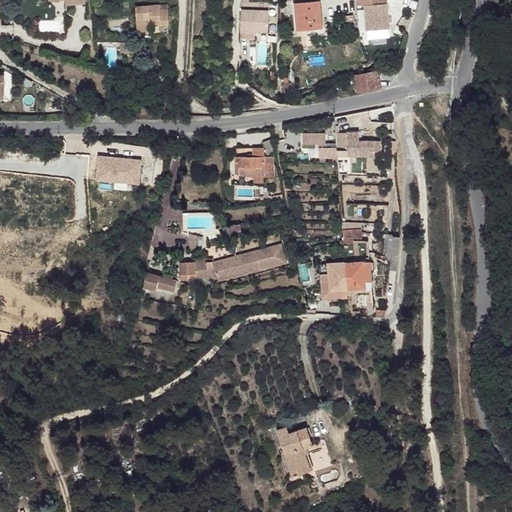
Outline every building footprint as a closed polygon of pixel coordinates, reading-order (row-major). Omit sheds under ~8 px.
[(63,0),(64,3),(64,8),(84,7),(83,0),(63,0)] [(302,0),(293,0),(294,4),(295,3),(299,30),(307,29),(323,28),(320,1),(303,2),(302,0)] [(390,26),(387,0),(356,0),(357,5),(363,4),(365,27),(390,26)] [(270,3),(242,2),(241,31),(254,31),(269,32),(270,3)] [(161,3),(137,6),(139,30),(152,29),(152,25),(171,23),(170,7),(161,7),(161,3)] [(323,28),(307,29),(308,37),(324,35),(323,28)] [(254,31),(241,31),(241,41),(254,41),(254,31)] [(133,44),(121,43),(121,53),(132,55),(133,44)] [(355,78),(357,92),(380,88),(377,71),(355,75),(355,78)] [(346,141),(346,143),(357,143),(357,133),(346,132),(346,141)] [(309,136),(308,143),(323,143),(323,134),(309,134),(309,136)] [(267,153),(275,151),(271,138),(262,140),(267,153)] [(346,143),(346,155),(372,155),(372,144),(357,143),(346,143)] [(252,147),(252,156),(263,155),(262,146),(252,147)] [(272,154),(263,155),(263,166),(273,166),(272,154)] [(252,156),(233,156),(234,174),(244,173),(244,175),(253,174),(253,183),(263,182),(263,176),(273,176),(273,166),(263,166),(263,155),(252,156)] [(362,237),(361,227),(344,228),(345,239),(362,237)] [(385,232),(385,267),(399,267),(399,232),(385,232)] [(205,238),(191,234),(192,251),(206,251),(205,238)] [(216,260),(212,261),(212,278),(218,281),(288,260),(282,243),(216,262),(216,260)] [(330,289),(346,289),(346,287),(345,261),(344,260),(328,262),(330,289)] [(345,261),(346,287),(364,286),(363,260),(345,261)] [(363,260),(364,286),(371,285),(369,260),(363,260)] [(182,262),(183,277),(188,277),(189,272),(197,271),(197,276),(207,275),(208,262),(182,262)] [(323,298),(347,297),(346,289),(330,289),(328,262),(321,262),(323,298)] [(148,270),(146,278),(177,286),(179,278),(148,270)] [(278,431),(293,477),(306,472),(301,456),(307,453),(306,447),(315,444),(310,428),(291,433),(289,428),(278,431)] [(301,456),(306,472),(313,471),(307,453),(301,456)]
